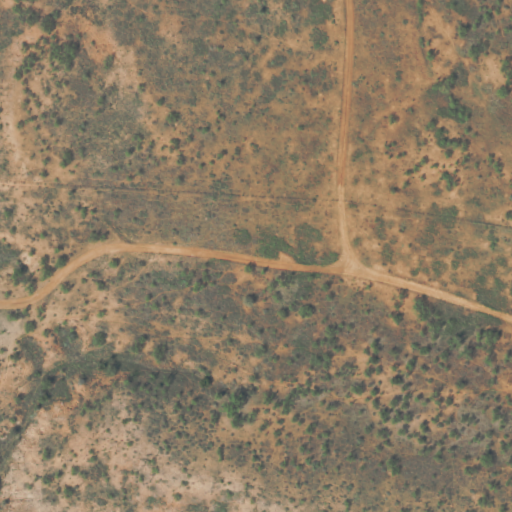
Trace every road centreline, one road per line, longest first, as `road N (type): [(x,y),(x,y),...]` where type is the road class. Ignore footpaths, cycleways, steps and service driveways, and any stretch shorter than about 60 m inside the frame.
road 1 (residential): [(0,289),(105,270),(194,233),(327,247),(511,312)]
road 2 (residential): [(351,255),(344,0)]
